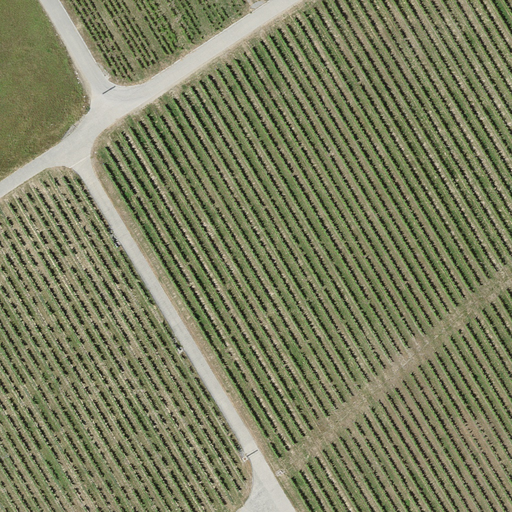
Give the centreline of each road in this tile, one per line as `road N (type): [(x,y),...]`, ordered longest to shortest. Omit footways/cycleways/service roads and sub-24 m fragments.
road 1 (track): [(287,511),(65,158)]
road 2 (track): [(286,0),(117,107)]
road 3 (track): [(65,158),(117,107),(52,0)]
